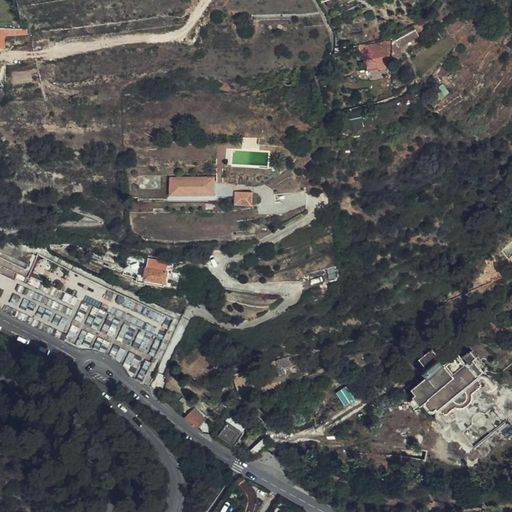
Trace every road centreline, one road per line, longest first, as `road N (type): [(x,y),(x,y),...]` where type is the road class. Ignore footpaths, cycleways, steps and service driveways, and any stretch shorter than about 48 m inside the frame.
road 1 (residential): [(82,366),(106,368),(198,444),(320,511)]
road 2 (residential): [(171,511),(177,484),(168,459),(80,378),(82,366)]
